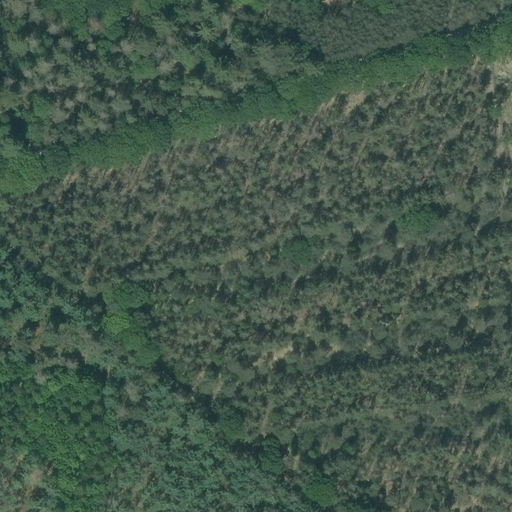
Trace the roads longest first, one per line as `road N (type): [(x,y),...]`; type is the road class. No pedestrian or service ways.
road 1 (track): [(0,167),(511,19)]
road 2 (track): [(318,511),(0,239)]
road 3 (track): [(477,29),(500,145),(511,152)]
